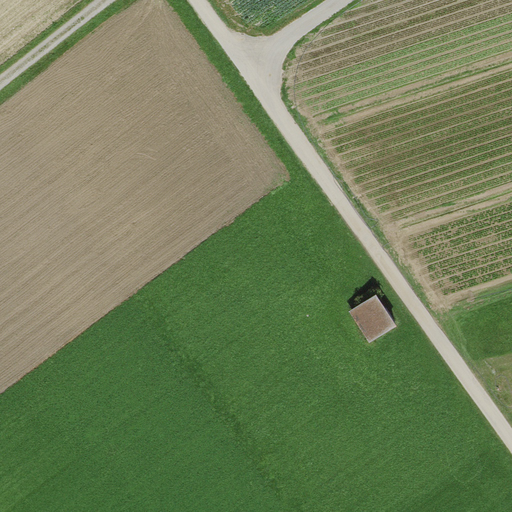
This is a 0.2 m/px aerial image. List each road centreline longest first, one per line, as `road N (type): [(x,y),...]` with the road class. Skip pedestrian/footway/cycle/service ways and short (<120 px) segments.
road 1 (unclassified): [(511,436),(250,66)]
road 2 (track): [(106,0),(0,82)]
